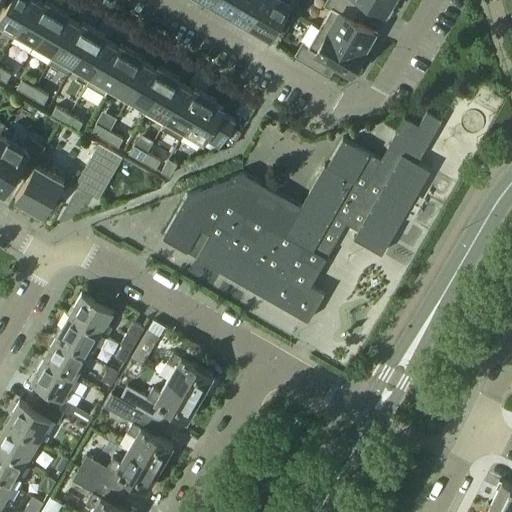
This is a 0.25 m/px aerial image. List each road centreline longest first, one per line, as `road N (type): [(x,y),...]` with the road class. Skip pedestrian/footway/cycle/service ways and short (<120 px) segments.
road 1 (residential): [(157,0),(332,99),(376,83),(421,0)]
road 2 (residential): [(270,363),(84,254),(49,261)]
road 3 (residential): [(182,511),(270,363)]
road 4 (tertiary): [(438,301),(511,183)]
road 5 (tertiary): [(438,301),(415,322),(385,373),(371,418)]
road 6 (tertiary): [(371,418),(403,383),(438,301)]
